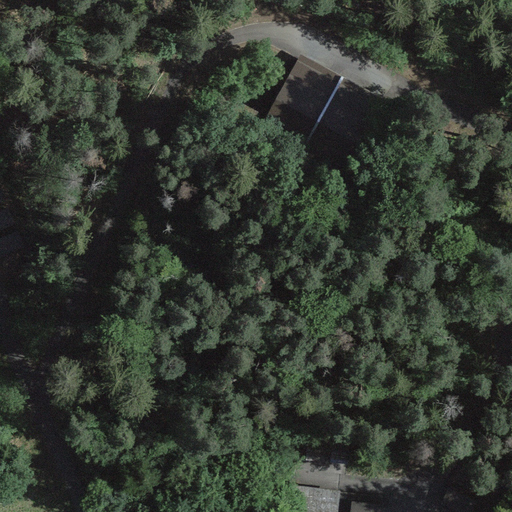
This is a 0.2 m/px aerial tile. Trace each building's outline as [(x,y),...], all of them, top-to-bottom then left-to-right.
[(341,172),(383,94),(302,52),(261,130),(341,172)] [(246,134),(258,112),(224,92),(211,115),(246,134)] [(415,109),(399,101),(392,113),(408,121),(415,109)] [(0,254),(24,247),(0,179),(0,254)] [(297,458),(300,429),(285,427),(282,457),(297,458)] [(325,432),(310,430),(307,459),(322,461),(325,432)] [(350,434),(335,433),(332,462),(347,463),(350,434)] [(459,467),(453,480),(481,492),(487,479),(459,467)] [(335,511),(338,491),(286,486),(283,511),(335,511)] [(449,490),(443,503),(462,511),(471,511),(476,502),(449,490)] [(350,511),(382,511),(383,504),(351,501),(350,511)]
